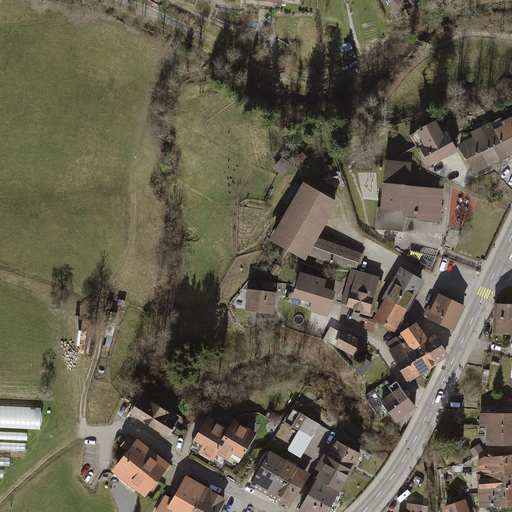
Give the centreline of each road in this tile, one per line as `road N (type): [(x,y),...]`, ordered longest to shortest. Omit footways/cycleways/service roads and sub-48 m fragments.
road 1 (secondary): [(363,511),(420,430),(502,256)]
road 2 (residential): [(274,511),(131,431),(88,436)]
road 3 (track): [(88,436),(83,394),(103,315)]
